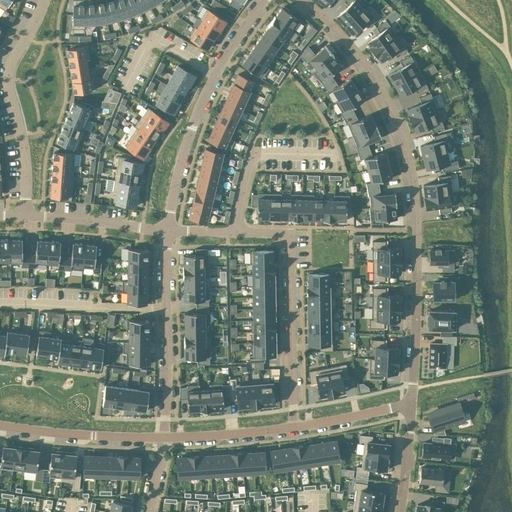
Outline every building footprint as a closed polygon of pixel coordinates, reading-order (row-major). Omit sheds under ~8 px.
[(0,0),(0,7),(5,10),(11,0),(0,0)] [(130,18),(123,0),(118,0),(113,2),(119,21),(130,18)] [(123,0),(130,18),(141,14),(134,0),(123,0)] [(134,0),(141,14),(151,9),(146,0),(134,0)] [(161,3),(159,0),(146,0),(151,9),(161,3)] [(345,25),(365,6),(359,0),(344,0),(344,1),(348,5),(337,16),(345,25)] [(119,21),(113,2),(104,4),(107,24),(119,21)] [(107,24),(104,4),(94,5),(96,26),(107,24)] [(96,26),(94,5),(84,6),(84,29),(85,29),(85,27),(96,26)] [(84,29),(84,6),(73,6),(72,29),(84,29)] [(282,8),(282,7),(275,16),(274,17),(293,30),(300,20),(288,12),(289,10),(286,8),(283,6),(282,8)] [(370,17),(363,9),(365,6),(345,25),(353,33),(364,23),(368,28),(377,19),(373,14),(370,17)] [(399,8),(390,15),(394,21),(404,14),(399,8)] [(201,18),(220,30),(226,21),(207,9),(201,18)] [(293,30),(274,17),(271,20),(268,26),(287,39),(293,30)] [(220,30),(201,18),(200,19),(202,20),(197,29),(195,27),(195,28),(213,39),(215,35),(216,36),(218,34),(220,30)] [(374,52),(397,35),(386,21),(376,28),(380,33),(367,42),(370,46),(370,47),(374,52)] [(287,39),(268,26),(267,26),(268,27),(262,35),(278,47),(284,38),(286,40),(287,39)] [(213,39),(195,28),(189,37),(207,49),(208,47),(209,48),(211,44),(210,43),(213,39)] [(313,34),(309,32),(307,32),(303,37),(308,41),(313,34)] [(278,47),(262,35),(255,45),(271,57),(278,47)] [(397,35),(374,52),(377,57),(378,56),(381,61),(394,52),(397,57),(407,50),(397,35)] [(269,68),(265,65),(271,57),(255,45),(248,54),(269,69),(269,68)] [(67,49),(69,60),(90,57),(88,46),(67,49)] [(301,57),(306,62),(308,60),(316,69),(312,72),(313,73),(333,55),(325,46),(315,54),(309,47),(301,57)] [(298,54),(293,50),(289,55),(291,56),(294,59),(298,54)] [(241,64),(262,78),(269,69),(248,54),(241,64)] [(313,73),(321,82),(324,87),(334,80),(330,74),(341,65),(339,63),(340,62),(336,56),(335,57),(333,56),(334,56),(333,55),(313,73)] [(389,74),(395,85),(420,71),(420,70),(416,73),(411,63),(414,62),(410,55),(400,61),(403,67),(389,74)] [(69,60),(71,71),(88,68),(86,58),(90,58),(90,57),(69,60)] [(178,65),(172,75),(190,85),(195,75),(178,65)] [(88,68),(71,71),(72,82),(93,78),(89,79),(88,68)] [(422,75),(420,71),(395,85),(400,95),(414,88),(417,93),(428,87),(425,82),(426,81),(422,75)] [(233,84),(250,91),(254,81),(238,74),(233,84)] [(167,84),(183,94),(186,90),(187,90),(190,85),(172,75),(167,84)] [(93,78),(72,82),(74,93),(95,90),(93,78)] [(324,87),(328,92),(332,90),(338,100),(335,102),(357,89),(351,78),(338,86),(334,80),(324,87)] [(167,84),(161,94),(179,104),(182,98),(181,98),(183,94),(167,84)] [(245,101),(250,91),(233,84),(229,93),(245,101)] [(351,107),(364,100),(357,89),(335,102),(342,112),(341,113),(344,119),(355,113),(351,107)] [(115,91),(110,102),(117,103),(121,93),(115,91)] [(245,101),(229,93),(225,102),(241,110),(245,101)] [(430,93),(419,97),(421,103),(407,109),(409,114),(408,114),(411,120),(437,110),(430,93)] [(173,114),(179,104),(161,94),(156,104),(173,114)] [(73,101),(69,112),(89,119),(94,106),(83,102),(81,104),(73,101)] [(221,112),(237,119),(241,110),(225,102),(221,112)] [(127,107),(124,105),(120,104),(118,110),(124,112),(127,107)] [(141,117),(162,131),(168,122),(148,108),(141,117)] [(437,110),(411,120),(413,126),(414,126),(416,131),(430,126),(432,131),(444,127),(437,110)] [(69,112),(65,122),(85,129),(89,119),(69,112)] [(216,121),(233,128),(237,119),(221,112),(216,121)] [(352,136),(376,126),(376,125),(371,114),(358,120),(355,113),(344,119),(347,125),(348,124),(352,136)] [(162,131),(141,117),(135,126),(155,139),(157,135),(158,136),(162,131)] [(228,138),(233,128),(216,121),(212,130),(228,138)] [(85,129),(65,122),(65,123),(61,132),(80,139),(85,129)] [(155,139),(135,126),(137,128),(131,136),(149,149),(153,144),(152,143),(155,139)] [(357,147),(356,147),(358,153),(370,150),(367,143),(381,137),(376,126),(352,136),(357,147)] [(208,140),(224,147),(228,138),(212,130),(208,140)] [(61,132),(57,142),(76,150),(80,139),(61,132)] [(444,141),(447,140),(446,133),(434,136),(435,142),(420,146),(423,157),(447,151),(444,141)] [(112,147),(114,141),(107,136),(104,144),(112,147)] [(149,149),(131,136),(124,145),(143,158),(149,149)] [(220,163),(223,152),(205,148),(203,159),(220,163)] [(370,150),(358,153),(360,159),(365,158),(368,170),(389,165),(386,153),(372,156),(370,150)] [(441,165),(443,171),(459,168),(457,160),(449,162),(447,151),(423,157),(426,169),(441,165)] [(53,164),(74,165),(75,154),(54,152),(53,164)] [(116,169),(141,174),(143,162),(129,160),(129,158),(118,156),(116,169)] [(220,163),(203,159),(201,168),(218,173),(220,163)] [(53,164),(52,174),(73,176),(74,165),(53,164)] [(367,189),(379,187),(378,181),(392,177),(389,165),(368,170),(371,182),(366,183),(367,189)] [(218,173),(201,168),(198,178),(216,182),(218,173)] [(470,169),(470,168),(460,170),(462,178),(469,177),(472,176),(470,169)] [(115,180),(138,184),(139,180),(140,180),(141,174),(116,169),(115,180)] [(51,185),(72,187),(73,176),(52,174),(51,185)] [(439,183),(423,185),(425,196),(424,196),(424,197),(452,193),(450,175),(438,177),(439,183)] [(198,178),(196,188),(213,192),(216,182),(198,178)] [(137,189),(138,184),(115,180),(113,191),(137,195),(138,189),(137,189)] [(72,187),(51,185),(50,197),(59,197),(59,199),(71,200),(72,187)] [(379,188),(379,187),(367,189),(368,196),(369,195),(370,207),(369,207),(369,208),(396,206),(395,193),(380,194),(379,188)] [(211,202),(213,192),(196,188),(193,198),(211,202)] [(113,191),(115,192),(113,202),(136,206),(137,195),(113,191)] [(251,194),(251,206),(257,207),(257,218),(269,219),(270,194),(258,193),(258,194),(251,194)] [(451,212),(451,206),(454,205),(452,193),(424,197),(426,209),(439,207),(439,213),(451,212)] [(270,194),(269,219),(280,219),(280,194),(270,194)] [(281,196),(281,194),(280,194),(280,219),(290,219),(290,220),(291,220),(291,194),(291,196),(281,196)] [(301,220),(302,194),(291,194),(291,220),(301,220)] [(302,220),(302,219),(312,220),(313,195),(302,194),(301,220),(302,220)] [(323,220),(324,197),(313,197),(313,195),(312,220),(322,220),(323,220)] [(324,197),(323,220),(334,221),(334,195),(334,200),(324,200),(324,197)] [(334,220),(346,220),(346,208),(349,208),(349,195),(334,195),(334,221),(334,220)] [(193,198),(191,208),(209,212),(211,202),(193,198)] [(396,206),(369,208),(370,220),(370,227),(383,227),(383,219),(397,218),(396,206)] [(191,208),(189,219),(206,223),(209,212),(191,208)] [(0,263),(10,263),(10,239),(8,239),(5,239),(0,239),(0,263)] [(28,267),(29,254),(22,254),(22,239),(10,239),(10,263),(20,263),(22,263),(21,267),(28,267)] [(29,254),(28,267),(36,267),(36,264),(47,265),(49,241),(37,240),(36,255),(29,254)] [(58,269),(64,270),(65,257),(59,257),(61,242),(54,241),(51,241),(49,241),(47,265),(58,266),(58,269)] [(372,260),(400,260),(400,248),(385,248),(385,241),(372,241),(372,260)] [(71,258),(65,257),(64,270),(71,270),(71,269),(82,270),(84,244),(82,244),(82,243),(79,243),(73,243),(71,258)] [(84,244),(82,270),(83,270),(83,268),(94,269),(93,272),(100,273),(101,260),(95,260),(96,245),(84,244)] [(183,255),(183,266),(183,267),(209,266),(209,255),(207,255),(207,248),(195,249),(195,255),(183,255)] [(128,260),(148,260),(148,258),(149,255),(148,255),(148,249),(128,249),(128,260)] [(250,251),(250,263),(274,263),(273,250),(250,251)] [(453,250),(428,250),(428,258),(429,258),(429,264),(442,264),(442,271),(453,271),(453,250)] [(148,260),(128,260),(128,271),(148,271),(148,260)] [(400,273),(400,260),(372,260),(372,281),(385,281),(385,273),(400,273)] [(250,263),(250,264),(252,264),(253,275),(263,275),(274,274),(274,263),(250,263)] [(209,266),(183,267),(183,272),(183,278),(209,277),(209,266)] [(122,281),(147,282),(148,271),(128,271),(127,281),(122,281)] [(274,286),(274,274),(263,275),(253,275),(253,286),(274,286)] [(307,274),(308,287),(331,286),(331,274),(307,274)] [(209,278),(209,277),(183,278),(184,278),(184,288),(209,288),(204,288),(204,278),(209,278)] [(453,298),(453,297),(458,297),(458,277),(453,277),(444,277),(444,280),(439,280),(439,282),(433,282),(433,298),(453,298)] [(147,282),(122,281),(122,292),(147,293),(147,282)] [(253,297),(274,297),(274,286),(253,286),(253,297)] [(308,287),(308,298),(331,298),(331,286),(308,287)] [(208,306),(208,300),(209,300),(209,288),(184,288),(184,300),(196,300),(196,306),(208,306)] [(372,288),(372,307),(399,308),(400,295),(385,295),(385,288),(372,288)] [(127,303),(147,304),(147,293),(122,292),(127,293),(127,303)] [(274,297),(253,297),(253,309),(274,309),(274,297)] [(331,298),(308,298),(308,309),(332,309),(332,308),(329,309),(329,298),(331,298)] [(210,312),(208,312),(208,306),(196,306),(196,313),(184,313),(184,325),(210,324),(210,312)] [(399,320),(399,308),(372,307),(372,319),(369,319),(369,328),(384,328),(385,320),(399,320)] [(253,309),(253,320),(251,320),(275,320),(274,309),(253,309)] [(308,309),(308,321),(332,320),(332,309),(308,309)] [(427,314),(427,324),(428,324),(428,328),(456,329),(456,311),(428,310),(428,314),(427,314)] [(127,331),(149,331),(149,329),(150,329),(150,326),(149,326),(149,320),(127,320),(127,326),(127,331)] [(275,320),(251,320),(251,332),(275,331),(275,326),(275,320)] [(308,321),(308,332),(332,332),(332,320),(308,321)] [(184,335),(184,336),(208,335),(207,325),(210,325),(210,324),(184,325),(185,335),(184,335)] [(15,352),(18,333),(7,331),(4,355),(5,351),(10,352),(13,353),(13,352),(15,352)] [(149,337),(149,331),(127,331),(127,332),(129,332),(129,342),(123,342),(149,342),(149,337)] [(275,343),(275,331),(251,332),(254,332),(254,343),(251,343),(275,343)] [(332,342),(332,332),(308,332),(309,345),(319,345),(320,351),(332,351),(332,342)] [(18,333),(15,352),(27,354),(29,334),(18,333)] [(36,355),(47,357),(50,337),(39,335),(36,355)] [(208,336),(208,335),(184,336),(184,346),(210,346),(210,345),(205,345),(205,336),(208,336)] [(429,343),(428,367),(445,368),(446,344),(455,345),(456,337),(442,336),(442,344),(429,343)] [(50,337),(47,357),(49,357),(52,358),(52,357),(58,358),(57,362),(60,338),(50,337)] [(60,338),(57,362),(68,364),(71,339),(71,341),(61,340),(61,338),(60,338)] [(73,364),(79,365),(82,340),(71,339),(68,364),(70,364),(73,365),(73,364)] [(370,358),(370,359),(397,360),(398,348),(384,347),(384,340),(371,339),(371,347),(376,347),(375,358),(370,358)] [(82,340),(79,365),(89,366),(93,342),(92,342),(92,344),(82,343),(83,340),(82,340)] [(104,343),(93,342),(89,366),(92,367),(95,368),(95,367),(101,368),(104,343)] [(149,353),(149,348),(149,342),(123,342),(123,353),(149,353)] [(265,362),(264,355),(275,355),(275,343),(251,343),(252,355),(249,355),(249,363),(265,362)] [(209,358),(210,358),(210,346),(184,346),(184,347),(185,347),(185,358),(197,358),(197,364),(209,364),(209,358)] [(149,353),(123,353),(126,353),(126,364),(149,364),(149,353)] [(397,373),(397,360),(370,359),(369,378),(382,379),(382,372),(397,373)] [(346,364),(327,367),(332,394),(345,392),(342,377),(348,376),(346,364)] [(332,394),(327,367),(308,371),(311,383),(317,382),(320,396),(332,394)] [(272,381),(259,382),(261,405),(274,404),(272,381)] [(261,405),(259,382),(248,383),(250,406),(261,405)] [(223,397),(230,396),(229,384),(222,385),(222,383),(210,384),(211,410),(212,410),(223,409),(223,397)] [(229,384),(230,396),(230,397),(237,396),(238,407),(250,406),(248,383),(229,384)] [(199,385),(198,385),(200,411),(211,410),(210,384),(209,384),(210,389),(199,390),(199,385)] [(116,387),(105,385),(102,405),(108,406),(111,407),(111,406),(113,406),(116,387)] [(199,411),(200,411),(198,385),(187,385),(187,387),(180,387),(179,399),(187,399),(188,411),(199,410),(199,411)] [(124,408),(127,388),(116,387),(113,406),(119,407),(119,408),(124,408)] [(129,409),(135,409),(138,389),(127,388),(124,408),(129,409)] [(138,389),(135,409),(146,411),(149,391),(138,389)] [(434,430),(434,434),(445,434),(443,427),(464,420),(458,403),(434,411),(434,430)] [(364,446),(363,454),(388,457),(388,456),(389,444),(374,443),(372,442),(372,436),(360,435),(359,442),(364,442),(364,446)] [(423,442),(422,456),(448,458),(451,437),(443,437),(443,444),(423,442)] [(336,440),(325,442),(328,462),(339,460),(336,440)] [(325,442),(314,444),(317,463),(328,462),(325,442)] [(314,444),(303,446),(306,465),(317,463),(314,444)] [(13,470),(16,446),(9,445),(8,447),(3,446),(1,462),(0,462),(0,474),(0,475),(1,468),(13,470)] [(303,445),(292,446),(293,447),(296,467),(306,465),(303,446),(303,445)] [(13,468),(21,469),(24,469),(23,471),(24,471),(27,448),(26,448),(26,449),(25,449),(22,449),(22,447),(16,446),(13,470),(13,468)] [(293,447),(282,449),(285,468),(296,467),(293,447)] [(41,481),(42,481),(43,469),(37,468),(39,451),(34,450),(34,449),(27,448),(24,471),(36,473),(35,480),(41,481)] [(282,449),(270,451),(273,470),(285,468),(282,449)] [(43,469),(42,481),(49,482),(50,477),(61,478),(61,480),(61,481),(64,452),(56,451),(56,453),(51,452),(50,469),(43,469)] [(72,453),(64,452),(61,481),(73,482),(72,489),(79,490),(81,472),(75,472),(76,455),(72,455),(72,453)] [(242,452),(231,453),(231,454),(232,474),(243,473),(242,453),(242,452)] [(264,452),(253,453),(254,472),(266,471),(264,452)] [(253,453),(242,453),(243,473),(254,472),(253,453)] [(231,454),(220,455),(222,475),(232,474),(231,454)] [(388,459),(388,457),(363,454),(361,467),(357,466),(356,473),(368,474),(369,468),(386,470),(387,466),(389,466),(389,459),(388,459)] [(96,456),(84,455),(83,475),(95,476),(96,456)] [(199,455),(188,456),(188,457),(189,477),(200,476),(199,456),(199,455)] [(220,455),(210,456),(211,475),(222,475),(220,455)] [(107,456),(96,456),(95,476),(106,476),(107,456)] [(117,457),(107,456),(106,476),(117,476),(117,457)] [(128,456),(117,456),(117,457),(117,476),(127,477),(128,457),(128,456)] [(210,456),(199,456),(200,476),(211,475),(210,456)] [(140,457),(128,457),(127,477),(139,477),(140,457)] [(188,457),(176,458),(177,478),(189,477),(188,457)] [(420,467),(419,482),(435,484),(435,491),(440,491),(444,492),(445,485),(448,485),(449,470),(443,469),(420,467)] [(354,502),(383,506),(384,498),(383,498),(383,493),(366,490),(367,484),(355,482),(354,489),(356,489),(354,502)] [(440,511),(441,507),(443,507),(444,502),(432,500),(432,505),(431,505),(427,504),(425,504),(425,505),(417,504),(417,507),(416,507),(415,511),(440,511)] [(129,511),(131,505),(112,501),(110,511),(129,511)] [(382,511),(383,506),(354,502),(352,511),(382,511)]
